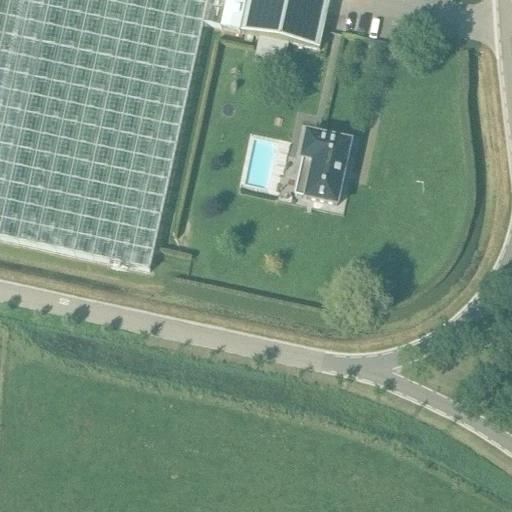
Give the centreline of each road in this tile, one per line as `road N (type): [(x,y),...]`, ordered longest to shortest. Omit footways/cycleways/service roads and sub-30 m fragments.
road 1 (unclassified): [(355,367),(0,292)]
road 2 (unclassified): [(355,367),(427,347),(458,326),(495,289),(511,253)]
road 3 (unclassified): [(511,447),(355,367)]
